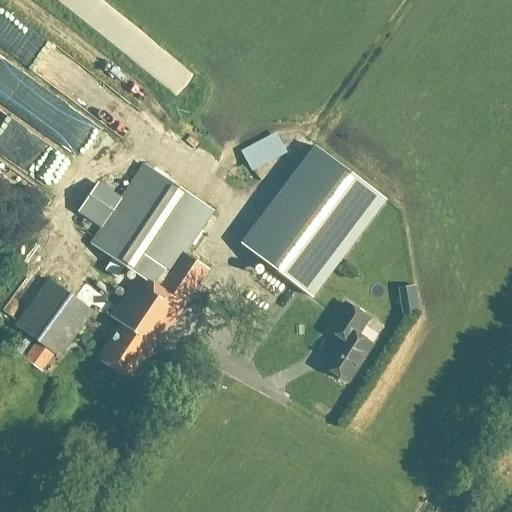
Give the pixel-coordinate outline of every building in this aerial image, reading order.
[(0,23),(0,48),(59,88),(75,65),(4,17),(0,23)] [(17,72),(0,102),(0,103),(21,115),(39,85),(17,72)] [(245,152),(255,169),(289,150),(279,133),(245,152)] [(312,298),(386,200),(314,147),(241,244),(312,298)] [(150,358),(154,353),(185,305),(209,270),(183,253),(211,211),(144,167),(122,201),(97,184),(79,211),(104,228),(93,244),(114,258),(105,272),(116,279),(125,266),(138,274),(110,317),(122,325),(100,358),(128,377),(144,354),(150,358)] [(16,326),(36,341),(24,358),(42,372),(55,355),(60,358),(94,311),(49,278),(16,326)] [(357,335),(368,318),(345,303),(329,329),(341,337),(323,365),(348,381),(372,344),(357,335)]
